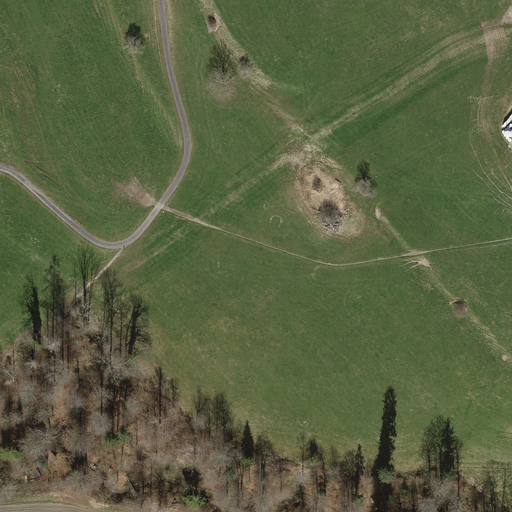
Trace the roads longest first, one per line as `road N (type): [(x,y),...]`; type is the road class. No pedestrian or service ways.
road 1 (track): [(161,0),(188,156),(128,243)]
road 2 (track): [(0,169),(88,238),(128,243)]
